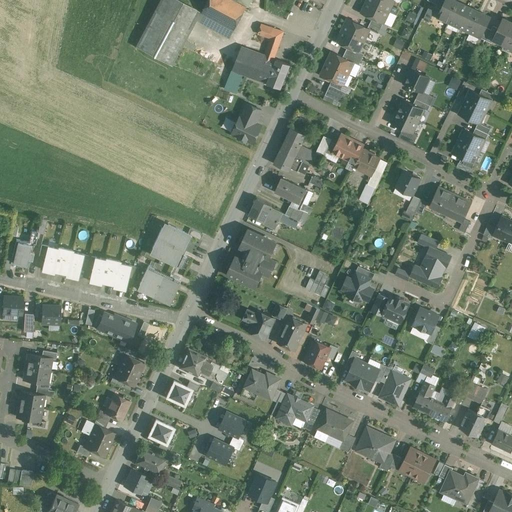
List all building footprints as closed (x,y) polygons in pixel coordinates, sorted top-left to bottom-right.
[(200,11),(178,0),(160,0),(136,45),(172,64),(200,11)] [(237,1),(234,0),(208,0),(201,12),(234,29),(246,7),(237,1)] [(367,0),(367,1),(389,11),(393,0),(367,0)] [(439,0),(437,4),(436,6),(441,9),(445,0),(439,0)] [(455,0),(445,0),(441,9),(438,16),(449,21),(458,1),(455,0)] [(389,11),(367,1),(362,12),(373,17),(383,22),(389,11)] [(469,6),(458,1),(449,21),(459,26),(469,6)] [(480,11),(469,6),(459,26),(470,31),(480,11)] [(430,20),(434,10),(428,8),(424,17),(430,20)] [(480,11),(470,31),(481,36),(486,27),(491,16),(480,11)] [(234,29),(201,12),(197,21),(229,38),(234,29)] [(383,22),(373,17),(370,22),(381,28),(383,22)] [(367,28),(347,18),(342,30),(364,40),(369,29),(367,28)] [(436,23),(446,27),(448,22),(438,18),(436,23)] [(498,28),(493,38),(493,39),(504,44),(511,27),(511,22),(503,18),(498,28)] [(381,28),(370,22),(367,28),(369,29),(378,33),(381,28)] [(284,31),(261,24),(258,34),(270,38),(264,54),(274,58),(284,31)] [(491,29),(486,40),(492,42),(493,39),(493,38),(498,28),(493,25),(491,29)] [(491,29),(486,27),(481,36),(481,37),(486,40),(491,29)] [(364,40),(342,30),(337,41),(348,46),(359,51),(364,40)] [(264,54),(241,46),(225,88),(236,92),(244,74),(268,83),(277,59),(274,58),(264,54)] [(359,51),(348,46),(345,51),(356,57),(359,51)] [(356,57),(345,51),(343,57),(354,62),(356,57)] [(343,57),(332,52),(327,63),(348,73),(354,62),(343,57)] [(290,64),(277,59),(268,83),(281,88),(290,64)] [(348,73),(327,63),(321,74),(332,79),(343,84),(348,73)] [(429,77),(411,68),(404,83),(419,90),(422,92),(423,91),(429,77)] [(453,76),(448,85),(456,89),(461,80),(453,76)] [(343,84),(332,79),(330,85),(340,90),(343,84)] [(340,90),(330,85),(325,95),(341,102),(346,92),(340,90)] [(495,95),(482,89),(479,94),(491,99),(492,100),(495,95)] [(434,96),(423,91),(422,92),(419,90),(416,98),(430,105),(434,96)] [(479,94),(471,90),(465,102),(485,111),(491,99),(479,94)] [(430,105),(416,98),(413,104),(423,108),(428,110),(430,105)] [(413,104),(403,99),(398,111),(418,120),(423,108),(413,104)] [(485,111),(465,102),(459,114),(478,122),(479,123),(485,111)] [(262,110),(249,104),(248,103),(242,116),(256,122),(262,110)] [(418,120),(398,111),(392,123),(403,128),(412,132),(418,120)] [(242,116),(241,115),(232,133),(239,136),(239,137),(246,141),(246,140),(253,143),(262,125),(256,122),(242,116)] [(225,117),(222,127),(232,130),(235,120),(225,117)] [(479,123),(478,122),(475,128),(488,134),(491,128),(479,123)] [(306,134),(291,127),(281,149),(310,163),(312,164),(317,155),(300,146),(302,143),(303,142),(302,142),(306,134)] [(412,132),(403,128),(400,133),(415,140),(418,134),(412,132)] [(488,134),(475,128),(473,133),(484,138),(486,139),(488,134)] [(473,133),(464,129),(459,141),(479,150),(484,138),(473,133)] [(344,157),(353,139),(342,134),(337,144),(333,152),(344,157)] [(324,135),(316,152),(324,155),(325,152),(331,141),(331,139),(324,135)] [(353,139),(344,157),(355,163),(362,149),(364,145),(353,139)] [(337,144),(331,141),(325,152),(332,155),(333,152),(337,144)] [(479,150),(459,141),(453,153),(462,157),(473,162),(479,150)] [(310,163),(281,149),(280,149),(280,150),(280,151),(275,163),(289,169),(290,167),(305,174),(310,163)] [(380,158),(362,149),(355,163),(354,165),(372,174),(380,158)] [(473,162),(462,157),(459,162),(472,168),(474,163),(473,162)] [(420,178),(404,170),(396,187),(412,195),(420,178)] [(322,182),(312,177),(309,182),(320,187),(322,182)] [(306,190),(281,178),(275,191),(293,199),(300,203),(301,202),(306,190)] [(378,182),(370,178),(368,183),(376,187),(378,182)] [(320,187),(309,182),(307,185),(318,191),(320,187)] [(376,187),(368,183),(360,199),(364,201),(364,202),(368,204),(376,187)] [(471,202),(457,195),(453,193),(452,193),(438,186),(429,205),(439,209),(440,207),(447,210),(445,214),(446,214),(448,211),(454,214),(453,216),(462,221),(463,218),(471,202)] [(421,199),(414,195),(408,208),(415,211),(421,199)] [(272,205),(258,198),(250,214),(276,227),(283,213),(271,208),(272,205)] [(307,204),(301,202),(300,203),(293,199),(290,204),(304,211),(307,204)] [(422,199),(416,212),(422,214),(428,202),(422,199)] [(304,211),(290,204),(286,214),(299,221),(304,211)] [(511,221),(502,217),(502,216),(497,227),(493,235),(495,232),(501,235),(500,238),(508,241),(508,242),(511,234),(511,221)] [(470,221),(463,218),(462,221),(458,230),(464,232),(470,221)] [(497,227),(488,223),(483,234),(490,237),(491,234),(493,235),(497,227)] [(168,224),(166,229),(162,227),(152,248),(156,250),(154,254),(177,265),(183,254),(192,235),(187,233),(168,224)] [(203,234),(195,230),(190,228),(187,233),(192,235),(200,239),(203,234)] [(248,249),(243,260),(235,256),(228,272),(256,286),(263,270),(270,273),(273,266),(270,265),(273,261),(275,262),(276,261),(269,257),(276,242),(248,229),(240,245),(248,249)] [(29,242),(16,239),(10,263),(28,267),(30,260),(32,260),(34,252),(32,251),(34,244),(36,244),(38,232),(31,230),(29,242)] [(419,241),(438,248),(442,239),(422,232),(419,241)] [(47,246),(42,244),(39,256),(45,257),(47,246)] [(58,248),(47,245),(47,246),(45,257),(42,269),(53,272),(59,246),(58,248)] [(72,249),(59,246),(53,272),(54,270),(67,273),(66,275),(72,249)] [(451,255),(431,246),(421,267),(416,265),(411,275),(437,286),(441,276),(440,276),(445,265),(446,265),(451,255)] [(83,254),(72,251),(73,250),(72,249),(66,275),(77,277),(80,265),(80,266),(83,254)] [(89,255),(83,254),(80,266),(86,267),(89,255)] [(183,254),(177,265),(181,267),(182,266),(186,256),(183,254)] [(95,257),(89,255),(86,267),(92,268),(95,257)] [(106,259),(95,256),(95,257),(92,268),(90,280),(100,283),(106,257),(106,259)] [(120,260),(106,257),(100,283),(101,283),(101,281),(114,284),(114,286),(119,262),(120,260)] [(130,265),(119,262),(114,286),(125,288),(128,276),(130,265)] [(136,266),(130,265),(128,276),(133,278),(136,266)] [(179,280),(148,265),(139,284),(144,286),(142,290),(164,300),(166,297),(170,299),(179,280)] [(375,273),(359,265),(356,270),(355,272),(370,279),(372,280),(375,273)] [(410,272),(399,267),(395,274),(407,279),(410,272)] [(324,272),(320,270),(315,280),(320,282),(324,272)] [(324,272),(320,282),(325,285),(329,275),(324,272)] [(370,279),(355,272),(352,279),(347,277),(342,288),(349,291),(347,294),(348,295),(360,300),(362,297),(369,300),(374,289),(367,286),(370,279)] [(305,288),(310,290),(315,280),(310,278),(305,288)] [(320,282),(315,280),(310,290),(315,292),(320,282)] [(320,282),(315,292),(320,295),(325,285),(320,282)] [(325,285),(320,295),(325,297),(330,287),(325,285)] [(389,298),(379,293),(371,310),(382,315),(383,314),(383,313),(389,298)] [(396,298),(391,295),(389,298),(383,313),(383,314),(401,322),(409,304),(402,300),(403,299),(397,296),(396,298)] [(24,297),(3,296),(2,312),(23,314),(24,297)] [(326,300),(325,307),(333,309),(334,302),(326,300)] [(288,307),(278,303),(274,312),(277,313),(276,316),(283,318),(283,317),(288,307)] [(314,306),(307,303),(304,309),(311,312),(314,306)] [(60,305),(43,304),(42,312),(42,311),(41,322),(59,323),(60,305)] [(315,306),(308,321),(313,323),(320,309),(315,306)] [(89,307),(87,322),(93,323),(95,308),(89,307)] [(307,323),(291,316),(294,310),(288,307),(283,317),(289,319),(278,341),(295,349),(307,323)] [(439,315),(421,307),(413,324),(430,332),(431,333),(435,324),(439,315)] [(261,315),(249,309),(244,319),(253,323),(249,331),(261,336),(264,331),(268,333),(275,318),(263,312),(261,315)] [(329,313),(320,309),(316,319),(324,323),(329,313)] [(104,311),(97,327),(114,334),(121,317),(120,318),(104,311)] [(337,317),(329,314),(326,322),(333,325),(337,317)] [(34,318),(26,317),(25,330),(33,331),(34,318)] [(136,323),(121,317),(114,334),(128,341),(136,323)] [(145,336),(149,321),(143,319),(139,334),(145,336)] [(484,331),(487,325),(476,320),(469,334),(477,338),(481,330),(484,331)] [(441,327),(435,324),(431,333),(430,332),(427,340),(433,343),(441,327)] [(329,347),(314,341),(305,361),(321,368),(326,355),(330,347),(329,347)] [(228,343),(221,358),(232,363),(239,348),(228,343)] [(337,347),(331,344),(329,347),(330,347),(326,355),(332,358),(337,347)] [(443,350),(434,346),(432,351),(441,355),(443,350)] [(137,352),(126,347),(123,353),(125,354),(125,353),(135,357),(137,352)] [(206,356),(189,348),(184,357),(211,370),(213,365),(212,364),(204,360),(206,356)] [(57,352),(43,349),(42,356),(51,357),(56,358),(57,352)] [(247,351),(243,359),(249,362),(253,354),(247,351)] [(42,356),(29,353),(27,366),(49,370),(51,357),(42,356)] [(135,357),(125,353),(125,354),(120,365),(139,374),(144,362),(135,357)] [(211,370),(184,357),(180,366),(198,374),(199,370),(208,375),(211,370)] [(367,363),(355,358),(346,379),(355,383),(354,384),(357,385),(367,363)] [(220,366),(213,362),(212,364),(213,365),(211,370),(217,372),(220,366)] [(379,369),(367,363),(357,385),(360,387),(361,386),(370,390),(376,377),(379,369)] [(230,368),(222,364),(220,369),(228,373),(230,368)] [(139,374),(120,365),(114,377),(123,381),(133,386),(139,374)] [(424,365),(421,371),(431,376),(432,374),(434,369),(424,365)] [(49,370),(27,366),(25,379),(38,381),(46,383),(47,383),(49,370)] [(271,378),(253,370),(246,386),(272,398),(276,388),(281,378),(272,374),(271,378)] [(410,379),(392,370),(382,393),(386,395),(387,399),(391,400),(393,400),(399,403),(410,379)] [(416,381),(423,384),(425,380),(434,384),(437,379),(438,377),(432,374),(431,376),(421,371),(416,381)] [(123,381),(114,377),(113,376),(110,382),(121,386),(123,381)] [(195,387),(173,377),(165,395),(187,405),(195,387)] [(442,381),(437,379),(434,384),(435,385),(431,392),(436,394),(442,381)] [(423,384),(413,406),(429,413),(436,399),(430,396),(431,392),(435,385),(434,384),(425,380),(423,384)] [(223,387),(212,382),(210,387),(220,392),(223,387)] [(488,390),(472,383),(471,385),(477,388),(472,398),(482,403),(488,390)] [(477,388),(471,385),(466,395),(472,398),(477,388)] [(48,389),(37,387),(36,393),(44,394),(44,395),(53,396),(54,390),(48,389)] [(282,391),(276,388),(272,398),(278,401),(278,400),(282,391)] [(458,393),(449,389),(446,394),(455,398),(458,393)] [(36,393),(22,391),(20,404),(41,407),(44,395),(44,394),(36,393)] [(288,393),(282,391),(278,400),(284,402),(288,393)] [(130,400),(114,393),(106,412),(105,412),(111,415),(121,419),(130,400)] [(313,405),(288,393),(284,402),(277,417),(291,423),(301,427),(303,426),(306,419),(307,420),(307,419),(313,406),(313,405)] [(446,393),(442,402),(436,399),(429,413),(445,420),(456,398),(455,398),(446,394),(446,393)] [(508,405),(502,402),(499,409),(505,412),(508,405)] [(41,407),(20,404),(17,416),(28,418),(39,420),(41,407)] [(477,412),(471,409),(469,412),(467,411),(462,423),(464,424),(462,428),(478,436),(490,409),(481,405),(477,412)] [(320,409),(313,406),(307,419),(314,422),(320,409)] [(111,415),(105,412),(106,412),(100,409),(97,417),(108,422),(111,415)] [(352,420),(327,409),(319,428),(343,439),(344,439),(347,433),(352,420)] [(499,409),(494,420),(500,423),(505,412),(499,409)] [(247,420),(227,411),(219,429),(239,438),(247,420)] [(108,422),(97,417),(94,423),(96,424),(96,423),(105,427),(108,422)] [(175,426),(155,417),(146,436),(167,445),(175,426)] [(39,420),(28,418),(27,424),(45,427),(46,421),(39,420)] [(511,425),(503,421),(499,428),(510,433),(511,429),(511,425)] [(105,427),(96,423),(96,424),(90,435),(110,444),(115,432),(105,427)] [(395,439),(367,427),(357,449),(382,461),(385,462),(389,451),(395,439)] [(499,428),(498,428),(492,442),(510,451),(511,446),(511,434),(510,433),(499,428)] [(356,437),(347,433),(344,439),(343,439),(340,446),(350,451),(356,437)] [(110,444),(90,435),(85,446),(85,447),(91,450),(104,456),(110,444)] [(236,447),(215,437),(206,455),(227,465),(236,447)] [(85,446),(80,444),(76,451),(87,456),(91,450),(85,447),(85,446)] [(165,457),(142,446),(135,462),(157,473),(161,467),(164,468),(167,461),(164,459),(165,457)] [(423,454),(411,447),(400,468),(413,474),(423,454)] [(389,451),(385,462),(382,461),(380,467),(388,470),(390,465),(396,454),(389,451)] [(401,457),(396,454),(390,465),(396,468),(401,457)] [(423,454),(413,474),(425,480),(436,460),(423,454)] [(445,463),(440,461),(434,472),(440,475),(445,463)] [(445,463),(440,475),(447,478),(451,469),(451,470),(452,467),(445,463)] [(15,469),(10,468),(7,482),(13,483),(15,469)] [(147,479),(139,475),(140,472),(132,468),(124,485),(141,493),(141,492),(145,494),(147,493),(152,482),(147,480),(147,479)] [(21,470),(15,469),(13,483),(19,484),(21,470)] [(27,470),(22,469),(21,470),(19,484),(25,484),(27,470)] [(451,470),(451,469),(447,478),(442,489),(455,495),(455,496),(466,501),(472,489),(473,490),(476,483),(475,482),(477,477),(467,473),(465,474),(463,479),(458,476),(459,475),(458,473),(451,470)] [(33,471),(27,470),(25,484),(31,484),(33,471)] [(276,481),(259,473),(250,493),(258,497),(259,495),(268,499),(276,481)] [(181,481),(166,474),(163,481),(178,488),(181,481)] [(494,502),(489,511),(504,511),(511,495),(511,493),(506,491),(505,492),(500,490),(494,502)] [(78,503),(56,493),(51,491),(48,492),(45,498),(52,501),(48,510),(53,511),(77,511),(78,511),(75,509),(78,503)] [(161,501),(149,496),(145,503),(158,508),(161,501)] [(197,496),(190,511),(230,511),(231,511),(197,496)] [(296,511),(300,504),(283,496),(275,511),(296,511)] [(132,506),(117,499),(110,511),(142,511),(143,511),(132,506)] [(488,500),(482,511),(489,511),(494,502),(488,500)] [(145,503),(142,509),(149,511),(155,511),(158,508),(145,503)]
